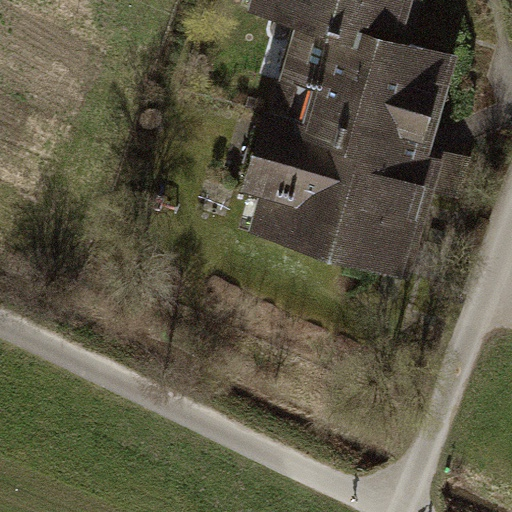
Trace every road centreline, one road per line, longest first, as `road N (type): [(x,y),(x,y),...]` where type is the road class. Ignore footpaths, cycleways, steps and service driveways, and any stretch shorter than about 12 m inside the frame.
road 1 (track): [(0,324),(386,511)]
road 2 (track): [(486,299),(404,511)]
